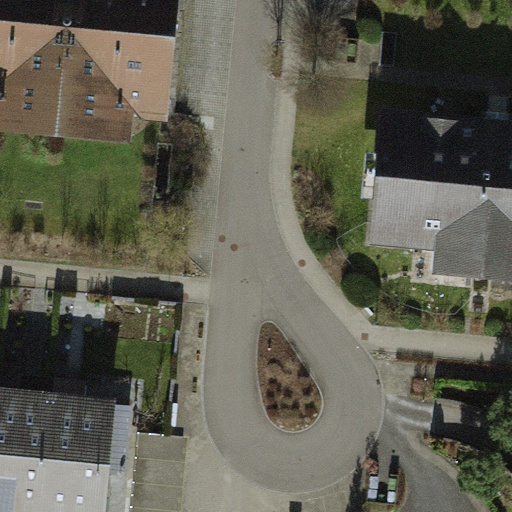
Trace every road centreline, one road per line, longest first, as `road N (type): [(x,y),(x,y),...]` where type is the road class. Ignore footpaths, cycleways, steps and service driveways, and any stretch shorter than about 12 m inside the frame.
road 1 (residential): [(254,296),(339,343),(357,389),(356,423),(321,462),(282,462),(265,457),(243,432),(239,397)]
road 2 (residential): [(254,296),(251,200),(271,0)]
